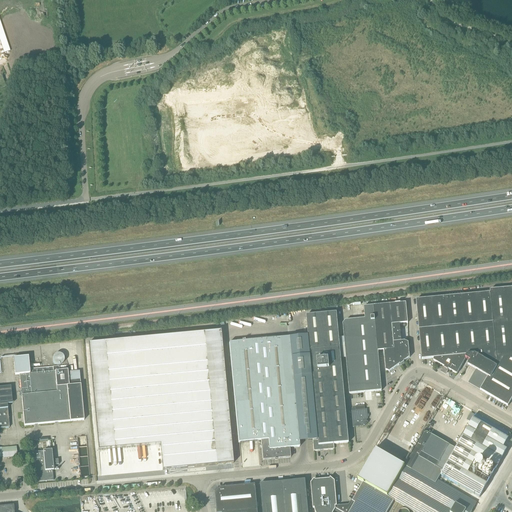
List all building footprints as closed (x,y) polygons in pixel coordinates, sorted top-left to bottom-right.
[(416,300),(422,359),(434,358),(434,359),(433,360),(445,367),(445,366),(449,368),(448,369),(457,374),(466,359),(471,362),(475,354),(482,358),(476,370),(488,377),(480,390),(508,406),(511,399),(511,287),(490,290),(490,293),(416,300)] [(374,306),(378,351),(384,350),(386,370),(389,372),(400,364),(403,365),(404,364),(404,361),(410,357),(408,343),(405,341),(401,341),(399,324),(408,323),(406,303),(374,306)] [(378,351),(374,306),(363,307),(363,309),(364,309),(365,318),(345,320),(343,324),(349,394),(382,391),(378,351)] [(349,442),(337,312),(306,315),(318,440),(313,441),(314,451),(320,450),(321,451),(322,451),(323,450),(334,449),(334,444),(349,442)] [(153,337),(88,343),(98,450),(160,444),(163,470),(165,470),(233,463),(220,331),(153,337)] [(299,447),(289,337),(229,343),(238,443),(261,441),(262,460),(290,458),(289,448),(299,447)] [(355,406),(356,410),(351,411),(353,427),(362,426),(363,424),(365,426),(368,422),(367,421),(368,419),(367,409),(365,410),(364,405),(355,406)] [(476,414),(441,475),(480,498),(507,450),(504,448),(509,439),(506,437),(509,433),(476,414)] [(395,435),(404,439),(408,430),(408,431),(411,425),(405,422),(403,427),(400,425),(395,435)] [(419,457),(443,471),(456,449),(449,445),(436,437),(431,435),(432,434),(431,434),(427,432),(426,432),(426,430),(423,431),(423,433),(414,448),(421,452),(419,457)] [(49,448),(49,441),(46,441),(46,439),(37,439),(37,449),(49,448)] [(0,475),(4,475),(2,458),(15,457),(15,447),(0,448),(0,475)] [(414,448),(404,466),(411,470),(436,484),(441,475),(443,471),(419,457),(421,452),(414,448)] [(404,466),(375,449),(358,479),(414,511),(471,511),(475,506),(436,484),(411,470),(404,466)] [(315,479),(314,479),(311,483),(313,508),(315,508),(315,509),(315,510),(315,511),(387,511),(394,500),(363,483),(352,501),(355,503),(349,511),(341,511),(336,508),(335,506),(337,506),(335,481),(330,477),(330,478),(330,479),(316,480),(315,479)] [(308,511),(305,480),(260,484),(262,511),(308,511)] [(257,511),(255,484),(220,488),(219,489),(218,488),(216,491),(217,492),(216,493),(217,511),(257,511)]
